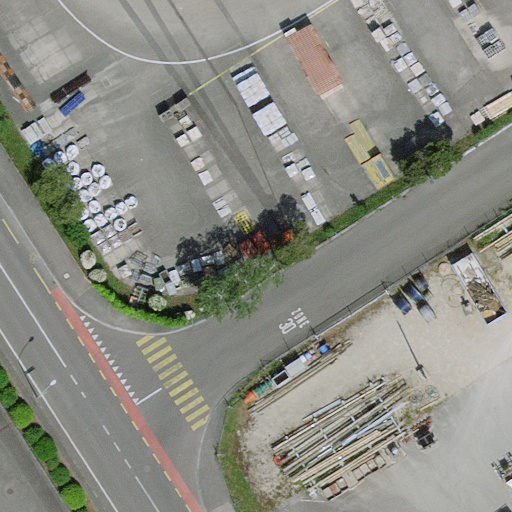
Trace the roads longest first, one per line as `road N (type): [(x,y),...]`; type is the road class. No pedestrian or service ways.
road 1 (unclassified): [(102,425),(511,167)]
road 2 (unclassified): [(0,266),(102,425)]
